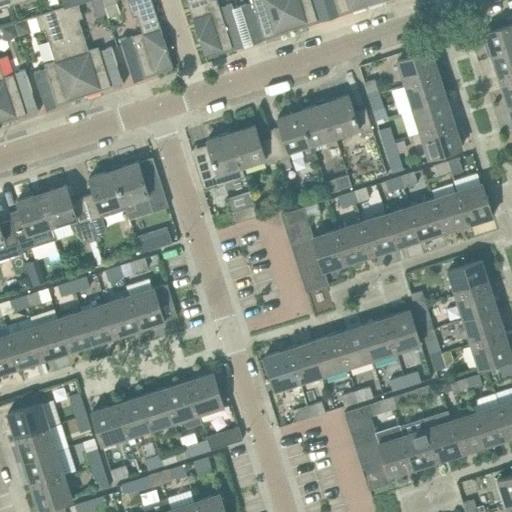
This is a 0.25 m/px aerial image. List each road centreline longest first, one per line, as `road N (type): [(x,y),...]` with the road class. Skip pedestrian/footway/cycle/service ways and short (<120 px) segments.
road 1 (residential): [(286,511),(158,108)]
road 2 (residential): [(442,14),(198,95)]
road 3 (residential): [(158,108),(0,156)]
